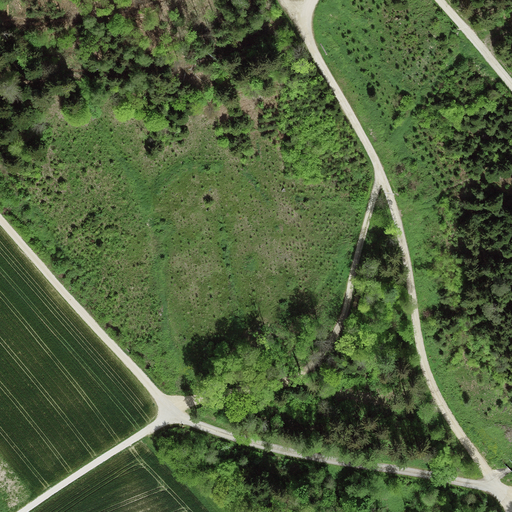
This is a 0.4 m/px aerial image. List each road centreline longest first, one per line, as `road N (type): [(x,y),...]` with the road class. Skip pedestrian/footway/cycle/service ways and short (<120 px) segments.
road 1 (track): [(496,487),(438,400),(380,169),(309,46),(311,0)]
road 2 (track): [(170,415),(188,402),(277,382),(327,346),(380,169)]
road 3 (track): [(170,415),(272,447),(496,487)]
road 4 (track): [(0,219),(170,415)]
road 5 (track): [(19,511),(170,415)]
